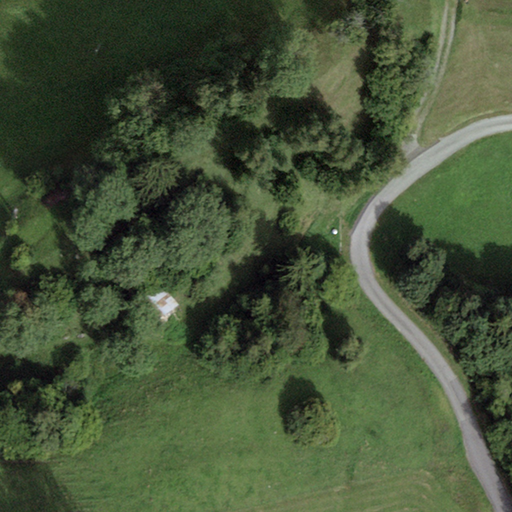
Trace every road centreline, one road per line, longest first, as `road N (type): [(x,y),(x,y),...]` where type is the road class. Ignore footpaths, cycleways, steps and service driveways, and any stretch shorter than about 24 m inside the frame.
road 1 (unclassified): [(505,511),(446,373),(381,305),(358,250),(371,210),(390,188),(460,138),(511,123)]
road 2 (track): [(416,167),(409,148),(452,0)]
